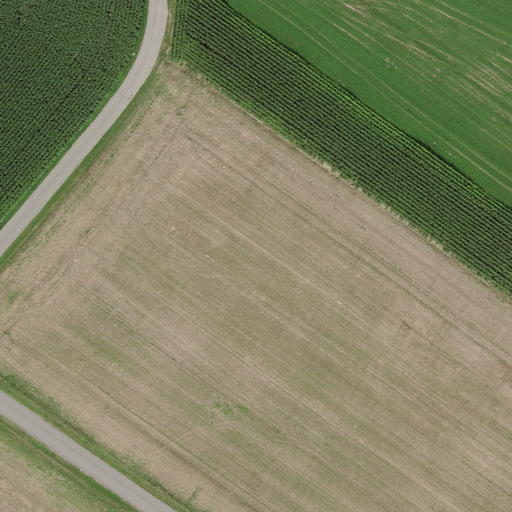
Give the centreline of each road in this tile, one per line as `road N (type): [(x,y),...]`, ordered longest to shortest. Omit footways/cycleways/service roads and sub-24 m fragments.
road 1 (residential): [(0,252),(135,85),(161,0)]
road 2 (residential): [(0,396),(166,511)]
